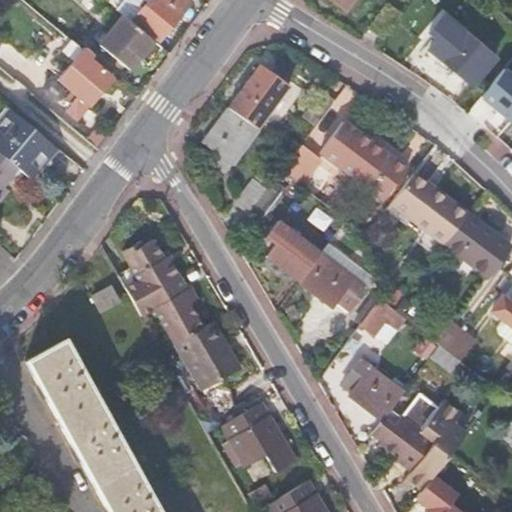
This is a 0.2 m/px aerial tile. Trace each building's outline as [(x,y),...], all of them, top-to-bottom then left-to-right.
[(122,0),(115,8),(123,15),(143,30),(146,27),(159,37),(190,1),(189,0),(122,0)] [(331,0),(343,9),(349,0),(331,0)] [(384,2),(367,25),(380,35),(396,11),(384,2)] [(149,64),(163,46),(143,30),(123,15),(100,44),(130,69),(139,57),(149,64)] [(451,40),(437,58),(469,85),(491,57),(449,22),(441,32),(451,40)] [(427,49),(437,58),(451,40),(441,32),(427,49)] [(82,48),(71,39),(62,50),(73,59),(57,78),(88,104),(111,76),(90,59),(94,54),(84,46),(82,48)] [(251,74),(227,107),(255,128),(287,85),(274,76),(273,78),(262,69),(256,78),(251,74)] [(312,126),(332,100),(318,90),(299,115),(312,126)] [(255,128),(227,107),(202,140),(210,146),(219,152),(213,159),(211,162),(223,171),(255,128)] [(0,123),(0,138),(37,169),(40,165),(36,162),(52,142),(15,111),(3,126),(0,123)] [(342,122),(321,149),(383,197),(403,169),(342,122)] [(37,169),(0,138),(0,152),(22,171),(30,177),(37,169)] [(83,168),(91,158),(70,141),(62,150),(83,168)] [(304,144),(286,171),(304,183),(322,156),(304,144)] [(22,171),(0,152),(0,210),(9,200),(2,195),(22,171)] [(442,242),(463,214),(410,174),(389,202),(442,242)] [(233,202),(247,212),(264,189),(251,180),(233,202)] [(264,189),(247,212),(264,215),(280,194),(267,185),(264,189)] [(497,240),(463,214),(442,242),(485,274),(502,252),(492,245),(497,240)] [(264,255),(297,281),(319,252),(275,220),(268,230),(278,237),(264,255)] [(135,278),(122,286),(129,299),(177,272),(170,259),(167,261),(163,254),(153,238),(142,244),(139,239),(119,251),(135,278)] [(319,252),(297,281),(329,306),(343,287),(354,296),(362,285),(319,252)] [(177,272),(129,299),(138,314),(151,307),(172,344),(203,325),(189,301),(193,299),(186,286),(177,272)] [(511,281),(499,297),(510,306),(511,302),(511,281)] [(108,284),(90,295),(98,311),(117,300),(108,284)] [(511,326),(511,302),(510,306),(499,297),(490,310),(500,318),(511,326)] [(374,298),(362,329),(394,341),(405,310),(374,298)] [(511,326),(500,318),(494,326),(495,332),(511,345),(511,326)] [(444,351),(460,329),(447,319),(430,340),(437,345),(444,351)] [(203,325),(172,344),(201,393),(239,370),(229,352),(226,354),(208,323),(203,325)] [(444,351),(456,360),(457,361),(473,339),(460,329),(444,351)] [(157,511),(62,338),(24,360),(106,511),(157,511)] [(444,351),(437,345),(429,356),(447,371),(456,360),(444,351)] [(381,420),(389,410),(403,392),(402,391),(358,358),(350,369),(361,377),(347,394),(381,420)] [(389,410),(381,420),(373,430),(383,437),(377,445),(410,470),(404,479),(410,483),(420,491),(426,483),(428,480),(430,477),(464,433),(451,423),(458,413),(440,399),(416,431),(389,410)] [(258,402),(218,426),(243,467),(261,457),(271,474),(293,461),(258,402)] [(511,446),(511,420),(498,436),(511,446)] [(420,491),(414,499),(428,509),(445,487),(430,477),(428,480),(426,483),(420,491)] [(324,511),(304,479),(264,503),(269,511),(324,511)]
